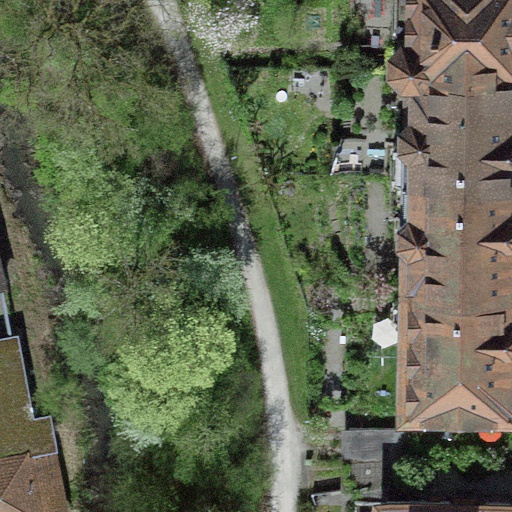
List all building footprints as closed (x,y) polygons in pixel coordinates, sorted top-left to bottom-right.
[(400,68),(511,70),(511,0),(406,0),(406,33),(403,33),(392,43),(392,59),(400,68)] [(392,176),(511,177),(511,70),(400,68),(402,70),(414,71),(413,109),(397,109),(396,142),(392,142),(392,176)] [(409,284),(511,285),(511,177),(392,176),(391,209),(395,209),(394,243),(410,243),(409,284)] [(511,288),(511,285),(409,284),(409,290),(405,290),(393,299),(392,314),(404,325),(408,325),(407,405),(509,407),(511,340),(511,338),(511,312),(511,288)] [(17,336),(0,339),(0,511),(68,511),(50,413),(32,417),(17,336)] [(414,429),(349,427),(349,444),(348,460),(413,461),(414,429)] [(413,461),(348,460),(348,475),(348,489),(412,491),(413,461)] [(511,511),(511,502),(381,500),(380,511),(511,511)]
